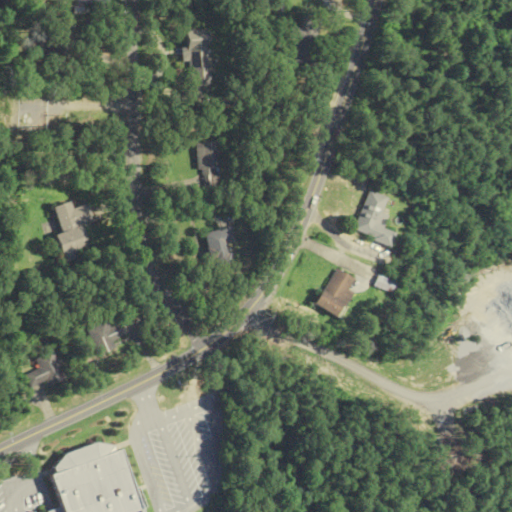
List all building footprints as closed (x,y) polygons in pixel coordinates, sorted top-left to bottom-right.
[(312,66),(325,20),(309,16),(306,28),(286,22),(282,37),(299,42),(294,61),(312,66)] [(191,60),(192,87),(214,86),(211,29),(188,30),(189,48),(184,48),(185,61),(191,60)] [(199,144),(200,190),(222,189),(221,143),(199,144)] [(389,198),(370,192),(357,234),(393,245),(397,234),(385,230),(390,215),(384,213),(389,198)] [(76,223),(88,219),(83,204),(68,209),(66,202),(50,207),(58,233),(52,235),(60,261),(75,256),(73,250),(83,247),(76,223)] [(214,270),(235,263),(230,246),(237,243),(232,227),(204,236),(214,270)] [(342,320),(357,295),(350,291),(357,280),(339,269),(317,305),(342,320)] [(376,287),(392,292),(395,282),(379,278),(376,287)] [(110,348),(106,341),(121,334),(115,322),(104,327),(100,318),(80,327),(92,355),(110,348)] [(62,378),(47,349),(30,358),(35,368),(21,375),(28,388),(42,380),(45,387),(62,378)] [(137,511),(115,440),(48,460),(52,473),(48,474),(59,511),(137,511)]
